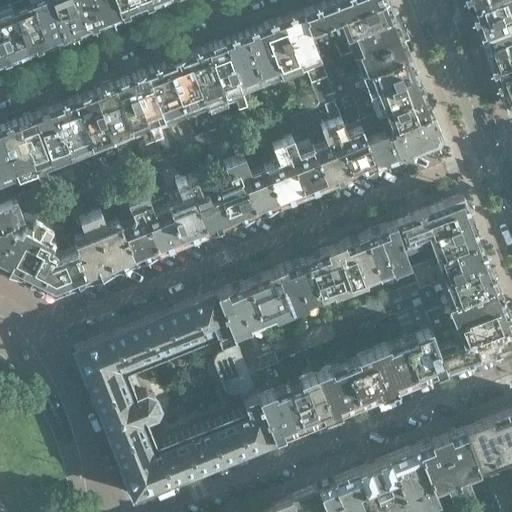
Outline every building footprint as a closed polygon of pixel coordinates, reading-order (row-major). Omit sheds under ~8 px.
[(46,40),(30,0),(16,0),(10,3),(27,47),(46,40)] [(64,32),(51,0),(30,0),(46,40),(64,32)] [(83,25),(72,0),(51,0),(64,32),(83,25)] [(101,18),(94,0),(72,0),(83,25),(101,18)] [(120,11),(115,0),(94,0),(101,18),(120,11)] [(137,4),(134,0),(115,0),(120,11),(137,4)] [(335,13),(367,0),(313,0),(300,5),(308,26),(336,14),(335,13)] [(314,43),(329,37),(350,29),(392,12),(387,0),(367,0),(335,13),(336,14),(308,26),(314,43)] [(511,12),(511,0),(488,0),(475,5),(482,24),(511,12)] [(27,47),(10,3),(0,6),(0,33),(8,54),(27,47)] [(329,79),(322,61),(314,43),(308,26),(300,5),(280,13),(297,57),(314,100),(334,92),(329,79)] [(400,31),(392,12),(350,29),(357,48),(400,31)] [(511,33),(511,12),(482,24),(490,43),(509,35),(511,33)] [(297,57),(280,13),(261,21),(278,65),(297,57)] [(278,65),(261,21),(241,28),(258,73),(278,65)] [(258,73),(241,28),(222,36),(239,80),(258,73)] [(406,48),(400,31),(357,48),(363,65),(406,48)] [(0,57),(8,54),(0,33),(0,57)] [(511,43),(509,35),(490,43),(511,99),(511,43)] [(239,80),(222,36),(205,42),(223,88),(231,85),(236,97),(244,94),(239,80)] [(336,56),(329,37),(314,43),(322,61),(336,56)] [(223,88),(205,42),(184,50),(203,97),(223,88)] [(351,95),(372,86),(415,70),(406,48),(363,65),(329,79),(334,92),(340,90),(348,87),(351,95)] [(203,97),(184,50),(164,58),(182,105),(203,97)] [(182,105),(164,58),(145,66),(163,112),(182,105)] [(163,112),(145,66),(129,72),(152,131),(160,127),(156,115),(163,112)] [(422,90),(415,70),(372,86),(380,107),(422,90)] [(152,131),(129,72),(113,78),(131,125),(139,122),(144,134),(152,131)] [(131,125),(113,78),(93,86),(112,133),(131,125)] [(112,133),(93,86),(72,94),(91,141),(112,133)] [(353,101),(351,95),(348,87),(340,90),(345,105),(353,101)] [(365,134),(384,127),(430,109),(422,90),(380,107),(358,115),(363,128),(365,134)] [(91,141),(72,94),(52,102),(71,149),(91,141)] [(295,108),(291,97),(271,105),(275,116),(288,111),(295,108)] [(71,149),(52,102),(33,109),(51,157),(71,149)] [(310,119),(304,104),(297,107),(303,122),(310,119)] [(275,116),(271,105),(252,112),(255,120),(256,123),(275,116)] [(297,107),(295,108),(288,111),(294,125),(303,122),(297,107)] [(51,157),(33,109),(16,116),(33,159),(39,176),(48,172),(43,160),(51,157)] [(438,131),(430,109),(384,127),(395,153),(436,137),(438,131)] [(33,159),(16,116),(0,121),(0,128),(15,167),(33,159)] [(375,161),(365,134),(363,128),(347,134),(340,116),(330,120),(350,170),(375,161)] [(260,134),(256,123),(255,120),(247,123),(253,137),(260,134)] [(350,170),(330,120),(320,123),(327,142),(313,148),(326,180),(350,170)] [(253,137),(247,123),(238,127),(243,141),(253,137)] [(218,135),(214,125),(194,133),(198,143),(206,140),(218,135)] [(395,153),(384,127),(365,134),(375,161),(395,153)] [(0,172),(15,167),(0,128),(0,172)] [(326,180),(313,148),(299,153),(291,134),(281,138),(302,189),(326,180)] [(302,189),(281,138),(271,142),(277,157),(263,163),(265,167),(277,199),(302,189)] [(212,153),(206,140),(198,143),(204,157),(212,153)] [(204,157),(198,143),(190,146),(196,160),(204,157)] [(147,164),(139,145),(120,153),(127,171),(142,165),(147,164)] [(277,199),(265,167),(251,173),(243,153),(233,157),(253,209),(277,199)] [(253,209),(233,157),(223,161),(230,181),(216,186),(229,218),(253,209)] [(164,172),(159,159),(151,162),(156,176),(164,172)] [(151,162),(147,164),(142,165),(148,179),(156,176),(151,162)] [(229,218),(216,186),(202,192),(194,172),(184,176),(205,228),(229,218)] [(205,228),(184,176),(174,180),(177,187),(163,193),(168,205),(181,237),(205,228)] [(118,191),(112,177),(103,181),(106,191),(108,195),(118,191)] [(106,191),(103,181),(80,190),(84,200),(106,191)] [(50,202),(42,182),(34,185),(42,205),(50,202)] [(84,200),(80,190),(59,198),(63,208),(84,200)] [(181,237),(168,205),(154,211),(146,191),(136,195),(156,247),(181,237)] [(18,215),(13,204),(21,201),(18,192),(5,197),(0,198),(0,221),(10,218),(18,215)] [(479,237),(463,196),(463,195),(457,193),(393,218),(407,260),(409,264),(435,254),(479,237)] [(156,247),(136,195),(126,199),(134,219),(120,225),(133,256),(156,247)] [(133,256),(120,225),(118,220),(101,227),(99,223),(103,221),(104,220),(100,209),(89,213),(110,266),(133,256)] [(110,266),(89,213),(78,217),(82,228),(84,229),(88,227),(90,232),(72,239),(75,245),(87,275),(110,266)] [(0,262),(16,271),(42,221),(27,214),(19,230),(12,227),(8,227),(10,232),(0,250),(0,262)] [(0,250),(10,232),(8,227),(10,218),(0,221),(0,250)] [(407,260),(393,218),(363,230),(378,271),(407,260)] [(37,282),(52,254),(54,249),(48,246),(50,242),(41,237),(42,234),(46,236),(51,226),(42,221),(16,271),(37,282)] [(378,271),(363,230),(334,241),(350,283),(378,271)] [(487,259),(479,237),(435,254),(443,276),(487,259)] [(350,283),(334,241),(304,253),(320,295),(350,283)] [(87,275),(75,245),(52,254),(37,282),(51,289),(87,275)] [(320,295),(304,253),(274,265),(290,307),(320,295)] [(452,298),(496,282),(487,259),(443,276),(416,286),(418,292),(421,300),(424,309),(442,302),(435,286),(446,282),(452,298)] [(290,307),(274,265),(244,277),(260,319),(290,307)] [(260,319),(244,277),(214,289),(231,331),(260,319)] [(453,318),(503,300),(496,282),(452,298),(442,302),(424,309),(429,322),(430,327),(453,318)] [(389,303),(418,292),(416,286),(415,283),(387,295),(389,303)] [(85,376),(86,375),(120,461),(120,462),(132,492),(273,435),(256,392),(247,370),(244,362),(240,354),(231,331),(214,289),(73,345),(85,376)] [(392,311),(421,300),(418,292),(389,303),(392,311)] [(361,315),(389,303),(387,295),(358,306),(361,315)] [(510,319),(503,300),(453,318),(460,336),(460,337),(510,319)] [(364,323),(392,311),(389,303),(361,315),(364,323)] [(332,327),(361,315),(358,306),(329,318),(332,327)] [(335,335),(364,323),(361,315),(332,327),(335,335)] [(302,338),(332,327),(329,318),(299,330),(302,338)] [(444,366),(511,340),(511,323),(510,319),(460,337),(460,336),(447,340),(436,345),(444,366)] [(433,333),(430,327),(429,322),(413,328),(415,334),(406,337),(404,332),(400,333),(416,377),(444,366),(436,345),(433,333)] [(306,347),(335,335),(332,327),(302,338),(306,347)] [(273,350),(302,338),(299,330),(270,342),(273,350)] [(447,340),(443,330),(433,333),(436,345),(447,340)] [(416,377),(400,333),(397,335),(398,340),(390,344),(388,338),(372,345),(388,388),(416,377)] [(276,358),(306,347),(302,338),(273,350),(276,358)] [(244,362),(273,350),(270,342),(240,354),(244,362)] [(388,388),(372,345),(356,351),(358,357),(349,360),(347,355),(343,356),(360,400),(388,388)] [(247,370),(276,358),(273,350),(244,362),(247,370)] [(360,400),(343,356),(339,358),(341,363),(332,367),(330,361),(314,368),(330,411),(360,400)] [(330,411),(314,368),(297,375),(299,380),(290,384),(288,379),(285,380),(302,423),(330,411)] [(302,423),(285,380),(281,382),(283,387),(274,390),(272,385),(256,392),(273,435),(302,423)] [(511,403),(500,408),(504,419),(502,424),(509,443),(511,441),(511,403)] [(511,445),(511,441),(509,443),(502,424),(504,419),(500,408),(463,422),(475,462),(481,481),(509,470),(501,450),(511,445)] [(475,462),(463,422),(460,424),(436,433),(460,492),(470,488),(462,468),(475,462)] [(460,492),(436,433),(414,442),(429,480),(441,476),(449,496),(460,492)] [(436,498),(429,480),(414,442),(331,476),(315,482),(327,511),(408,511),(409,511),(407,509),(436,498)] [(511,445),(501,450),(509,470),(481,481),(486,498),(511,488),(511,445)] [(327,511),(315,482),(240,511),(327,511)] [(490,511),(508,511),(511,511),(511,488),(486,498),(490,511)]
